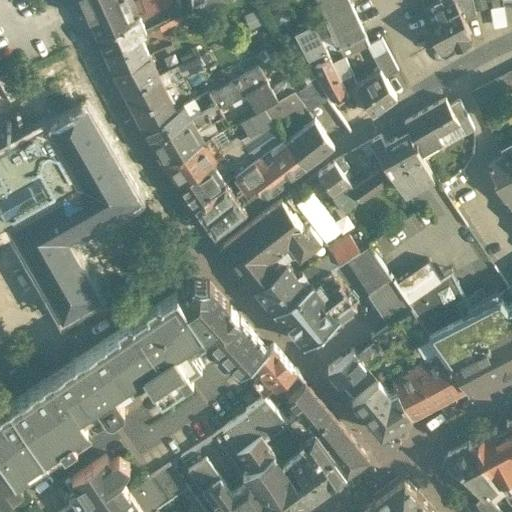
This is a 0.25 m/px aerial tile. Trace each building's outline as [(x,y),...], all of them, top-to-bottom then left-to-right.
[(82,0),(98,34),(99,34),(98,34),(130,20),(130,19),(121,0),(82,0)] [(175,0),(142,0),(148,12),(176,1),(175,0)] [(363,29),(349,0),(319,0),(326,16),(337,41),(363,29)] [(449,0),(441,5),(442,8),(429,15),(427,12),(426,13),(432,35),(441,52),(455,44),(457,48),(470,40),(468,37),(471,36),(463,21),(466,19),(456,0),(449,0)] [(473,0),(456,0),(466,19),(476,13),(473,0)] [(181,12),(163,21),(174,42),(192,35),(181,12)] [(130,20),(98,34),(99,34),(105,50),(105,49),(139,33),(140,33),(146,30),(139,15),(130,19),(130,20)] [(345,87),(327,52),(313,22),(300,32),(311,53),(315,51),(319,60),(315,61),(324,81),(333,95),(345,87)] [(363,29),(337,41),(343,54),(368,42),(369,42),(364,29),(363,29)] [(105,49),(105,50),(113,69),(149,53),(140,33),(139,33),(105,49)] [(369,42),(368,42),(374,56),(380,66),(386,75),(398,68),(381,36),(369,42)] [(307,80),(286,42),(276,50),(289,76),(292,81),(301,85),(307,80)] [(149,53),(113,69),(125,89),(159,73),(149,53)] [(180,62),(177,64),(181,73),(203,62),(199,53),(180,62)] [(177,54),(159,62),(162,71),(177,64),(180,62),(177,54)] [(250,112),(264,104),(278,96),(272,85),(259,62),(211,90),(219,103),(220,106),(247,89),(257,107),(250,112)] [(181,73),(177,64),(162,71),(159,73),(164,82),(181,73)] [(380,66),(356,83),(372,111),(396,94),(386,75),(380,66)] [(511,68),(472,90),(482,112),(511,95),(511,68)] [(159,73),(125,89),(143,125),(177,107),(164,82),(159,73)] [(301,85),(295,89),(301,96),(300,97),(304,102),(323,88),(315,74),(307,80),(301,85)] [(289,76),(272,85),(278,96),(278,97),(280,96),(294,87),(295,89),(301,85),(292,81),(289,76)] [(300,97),(301,96),(295,89),(294,87),(280,96),(285,106),(300,97)] [(210,89),(193,98),(201,111),(201,112),(206,111),(219,103),(211,90),(210,89)] [(286,114),(304,102),(300,97),(285,106),(280,96),(278,97),(278,96),(264,104),(274,120),(286,114)] [(445,96),(404,120),(409,128),(421,150),(442,138),(439,132),(458,121),(459,120),(449,103),(445,96)] [(473,126),(459,97),(449,103),(459,120),(458,121),(465,132),(474,127),(473,126)] [(66,113),(48,124),(62,150),(80,182),(37,206),(36,205),(34,206),(35,206),(11,219),(9,220),(10,221),(11,221),(63,314),(99,293),(66,235),(136,195),(139,194),(85,102),(66,113)] [(177,107),(143,125),(150,137),(191,115),(191,114),(185,103),(177,107)] [(191,115),(150,137),(164,161),(204,137),(198,126),(211,119),(210,118),(223,111),(220,106),(219,103),(206,111),(201,112),(201,111),(191,114),(191,115)] [(264,104),(250,112),(260,127),(274,120),(264,104)] [(260,127),(250,112),(241,117),(251,132),(260,127)] [(315,117),(285,140),(288,143),(289,142),(305,163),(306,163),(333,142),(315,117)] [(0,227),(10,221),(9,220),(11,219),(35,206),(34,206),(36,205),(37,206),(80,182),(62,150),(48,124),(45,120),(0,145),(0,227)] [(409,128),(386,141),(381,133),(371,138),(378,147),(377,148),(386,160),(387,160),(394,171),(395,171),(406,188),(407,187),(404,184),(431,168),(421,150),(409,128)] [(237,135),(220,146),(222,149),(212,160),(226,180),(235,172),(253,158),(239,138),(237,135)] [(204,137),(164,161),(179,182),(212,160),(203,145),(207,142),(204,137)] [(283,137),(263,150),(253,158),(235,172),(245,185),(258,176),(260,179),(260,186),(260,187),(272,189),(282,181),(277,174),(283,169),(296,171),(305,163),(289,143),(288,144),(288,143),(285,140),(283,137)] [(386,160),(377,148),(370,153),(379,165),(353,184),(361,196),(395,173),(394,171),(387,160),(386,160)] [(511,169),(505,156),(504,154),(503,155),(502,154),(487,162),(495,177),(494,178),(504,196),(506,195),(511,205),(511,204),(511,169)] [(348,177),(334,159),(319,170),(333,190),(339,185),(348,177)] [(212,160),(179,182),(193,204),(226,180),(212,160)] [(193,204),(214,233),(243,212),(242,211),(247,208),(241,201),(260,187),(260,186),(260,179),(258,176),(245,185),(235,192),(226,180),(193,204)] [(339,185),(333,190),(345,206),(352,202),(339,185)] [(260,213),(222,244),(248,276),(255,284),(276,267),(268,259),(289,242),(300,256),(322,239),(305,217),(301,220),(282,196),(260,213)] [(347,232),(328,246),(332,250),(340,261),(348,256),(358,248),(347,232)] [(392,274),(369,241),(358,248),(348,256),(370,290),(389,276),(392,274)] [(332,250),(316,261),(323,271),(340,261),(332,250)] [(276,267),(255,284),(274,306),(306,282),(307,282),(323,271),(316,261),(315,261),(297,273),(286,259),(276,267)] [(323,271),(307,282),(306,282),(274,306),(304,340),(356,300),(331,267),(323,271)] [(497,287),(469,301),(458,281),(451,267),(439,276),(408,298),(412,304),(432,333),(467,383),(511,359),(511,289),(509,285),(500,293),(497,287)] [(370,290),(368,291),(388,321),(408,307),(389,276),(370,290)] [(233,306),(209,281),(193,279),(178,290),(177,289),(161,300),(160,298),(158,298),(147,305),(147,307),(148,309),(132,320),(131,318),(129,317),(118,324),(118,326),(119,328),(0,408),(0,502),(23,487),(16,477),(28,469),(25,466),(44,453),(60,443),(65,450),(77,442),(72,434),(88,424),(84,419),(101,407),(107,415),(113,417),(124,409),(125,403),(119,395),(148,375),(162,395),(193,374),(190,369),(202,362),(192,348),(206,338),(201,330),(203,329),(240,368),(254,358),(269,346),(233,306)] [(388,321),(371,333),(374,338),(375,338),(383,350),(385,353),(417,333),(422,340),(432,333),(412,304),(408,307),(388,321)] [(467,383),(432,333),(422,340),(418,342),(426,355),(392,374),(397,384),(412,412),(467,383)] [(374,338),(357,351),(366,363),(383,350),(375,338),(374,338)] [(295,368),(273,343),(269,346),(254,358),(277,385),(278,384),(277,382),(295,368)] [(353,347),(328,367),(340,382),(359,367),(360,368),(366,363),(357,351),(353,347)] [(295,368),(277,382),(278,384),(288,394),(305,379),(295,368)] [(377,374),(352,395),(381,430),(412,412),(397,384),(390,388),(378,374),(377,374)] [(315,425),(332,410),(305,379),(288,394),(299,405),(315,425)] [(264,393),(246,407),(247,408),(257,421),(277,407),(266,393),(264,393)] [(235,414),(226,401),(218,406),(227,419),(235,414)] [(299,436),(286,419),(287,418),(277,407),(257,421),(261,427),(262,427),(266,434),(272,430),(317,491),(331,481),(308,447),(300,435),(299,436)] [(315,425),(300,407),(287,418),(286,419),(299,436),(300,435),(308,447),(331,481),(346,471),(332,452),(332,453),(334,451),(315,425)] [(272,430),(266,434),(262,427),(261,427),(257,421),(247,408),(225,422),(226,423),(223,425),(251,464),(242,470),(243,472),(245,470),(249,474),(275,511),(288,511),(317,491),(272,430)] [(332,410),(315,425),(334,451),(332,453),(346,471),(368,455),(332,410)] [(511,430),(507,422),(497,427),(496,426),(494,427),(483,433),(481,434),(470,440),(467,441),(497,478),(499,480),(511,473),(511,430)] [(215,431),(200,441),(207,450),(232,486),(249,474),(245,470),(243,472),(242,470),(215,431)] [(200,441),(180,453),(188,464),(207,450),(200,441)] [(497,478),(467,441),(448,451),(448,454),(449,462),(472,485),(476,482),(508,511),(511,506),(511,498),(510,496),(508,495),(505,497),(493,482),(497,478)] [(275,511),(249,474),(232,486),(207,450),(188,464),(223,511),(275,511)] [(106,451),(72,474),(97,511),(144,511),(146,511),(130,486),(121,474),(130,459),(119,453),(111,459),(106,451)] [(169,460),(130,486),(146,511),(155,505),(156,506),(173,495),(173,494),(186,485),(169,460)] [(511,473),(499,480),(507,491),(511,487),(511,473)] [(394,483),(373,499),(384,511),(438,511),(404,475),(394,483)] [(511,511),(511,506),(508,511),(476,482),(472,485),(465,495),(471,504),(479,511),(511,511)] [(384,511),(373,499),(356,511),(384,511)] [(183,511),(207,511),(199,500),(183,511)]
